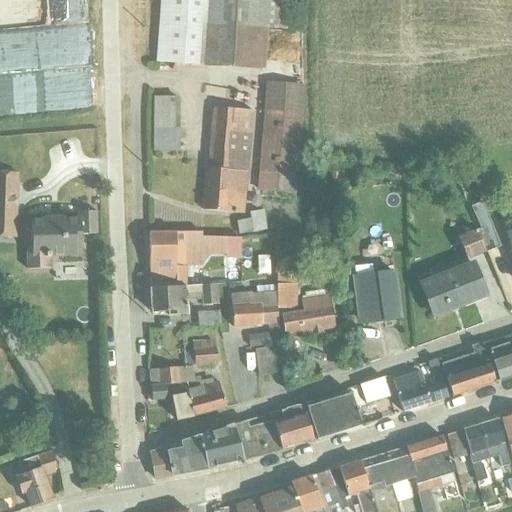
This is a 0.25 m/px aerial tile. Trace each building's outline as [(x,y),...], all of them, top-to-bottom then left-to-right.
[(0,68),(94,64),(90,0),(13,0),(14,26),(0,26),(0,68)] [(161,0),(157,62),(265,70),(268,31),(268,28),(286,30),(288,0),(161,0)] [(93,63),(54,68),(58,97),(97,91),(93,63)] [(266,82),(257,191),(296,194),(299,160),(305,85),(266,82)] [(179,99),(154,99),(153,152),(179,152),(179,99)] [(207,168),(204,211),(244,214),(253,112),(215,108),(210,169),(207,168)] [(0,172),(0,237),(15,238),(17,173),(0,172)] [(476,229),(486,252),(500,247),(484,204),(469,210),(476,229)] [(251,219),(237,221),(239,234),(266,230),(264,210),(249,212),(251,219)] [(31,230),(26,231),(26,270),(51,269),(51,255),(76,255),(76,249),(81,248),(81,235),(97,235),(96,212),(77,213),(77,220),(62,220),(62,216),(47,216),(47,217),(43,217),(43,219),(40,219),(40,220),(34,220),(34,219),(31,219),(31,230)] [(486,252),(476,229),(458,237),(467,260),(486,252)] [(511,231),(503,234),(505,240),(504,240),(511,267),(511,231)] [(176,287),(209,285),(209,276),(185,277),(185,266),(201,266),(210,255),(227,255),(226,238),(202,237),(202,232),(149,233),(149,282),(151,282),(176,282),(176,287)] [(240,238),(226,238),(227,255),(227,259),(240,258),(240,238)] [(472,261),(420,282),(433,317),(485,296),(472,261)] [(383,317),(383,321),(400,318),(393,271),(375,273),(374,264),(354,266),(355,275),(353,275),(359,320),(383,317)] [(277,285),(279,309),(297,309),(297,284),(295,284),(295,273),(276,273),(277,285)] [(176,287),(151,289),(150,289),(152,313),(168,312),(168,317),(171,317),(171,316),(188,315),(187,300),(202,299),(202,306),(218,305),(217,285),(209,285),(176,287)] [(279,309),(277,285),(256,286),(256,293),(251,293),(251,292),(230,294),(232,327),(268,325),(269,333),(248,336),(250,348),(281,343),(279,309)] [(302,310),(280,314),(284,336),(312,331),(313,335),(322,333),(321,330),(335,327),(329,295),(325,296),(324,290),(305,293),(305,296),(301,297),(302,299),(301,299),(302,310)] [(219,311),(198,312),(199,327),(220,326),(219,311)] [(193,349),(194,367),(218,365),(216,347),(214,347),(214,340),(193,341),(193,349)] [(508,343),(488,350),(499,382),(511,377),(511,346),(509,347),(508,343)] [(475,355),(441,366),(452,397),(493,383),(481,345),(472,348),(475,355)] [(280,346),(255,350),(258,376),(284,373),(280,346)] [(194,367),(193,349),(185,350),(186,368),(149,371),(151,389),(147,389),(147,400),(152,400),(152,401),(166,400),(165,385),(196,383),(196,388),(187,390),(188,394),(171,398),(176,421),(192,418),(225,409),(218,381),(213,383),(212,379),(201,382),(200,377),(194,378),(192,367),(194,367)] [(420,372),(392,381),(402,413),(448,398),(435,360),(427,362),(435,384),(425,387),(420,372)] [(383,378),(360,385),(366,404),(389,397),(383,378)] [(332,395),(305,405),(316,440),(361,426),(350,393),(333,399),(332,395)] [(245,422),(233,426),(243,461),(313,442),(302,406),(281,412),(281,411),(263,416),(265,423),(247,428),(245,422)] [(511,415),(501,419),(511,460),(511,415)] [(496,420),(479,426),(489,459),(498,457),(501,467),(509,465),(496,420)] [(233,426),(198,437),(206,470),(243,461),(233,426)] [(489,459),(479,426),(446,436),(453,460),(469,456),(476,482),(486,479),(481,461),(489,459)] [(206,470),(198,437),(181,443),(183,450),(169,452),(167,448),(150,453),(155,480),(206,470)] [(441,437),(405,448),(414,479),(423,511),(435,511),(429,489),(455,482),(441,437)] [(405,448),(359,462),(375,511),(399,511),(396,502),(410,498),(405,481),(414,479),(405,448)] [(21,475),(15,477),(21,496),(25,494),(30,508),(53,500),(45,477),(55,474),(54,450),(17,463),(21,475)] [(338,469),(328,473),(339,500),(355,495),(358,504),(352,506),(354,511),(375,511),(359,462),(338,469)] [(343,511),(339,500),(328,473),(327,471),(289,484),(291,489),(298,511),(343,511)] [(298,511),(291,489),(235,509),(235,511),(298,511)]
